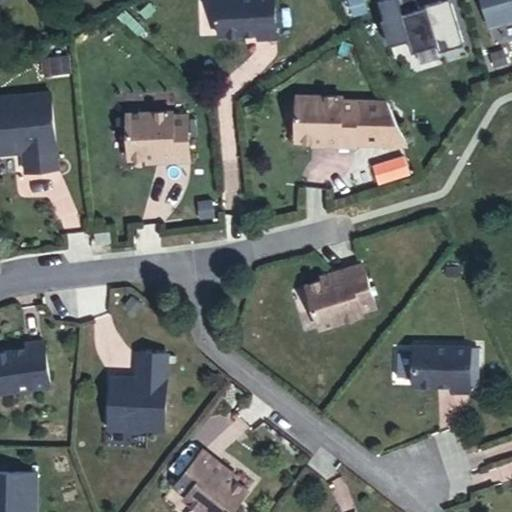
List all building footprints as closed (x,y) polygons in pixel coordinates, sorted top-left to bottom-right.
[(257,0),(200,0),(204,33),(243,29),(243,34),(261,33),(257,0)] [(465,45),(452,3),(444,5),(442,1),(419,7),(417,0),(380,0),(386,18),(382,19),(390,45),(409,39),(413,52),(437,44),(440,53),(465,45)] [(511,0),(483,0),(491,26),(511,19),(511,0)] [(496,70),(509,66),(505,53),(493,57),(496,70)] [(49,63),(32,66),(34,81),(51,78),(49,63)] [(323,89),(279,92),(282,138),(310,136),(310,140),(342,138),(339,92),(324,93),(323,89)] [(0,154),(7,153),(10,173),(43,168),(31,92),(0,96),(0,154)] [(110,117),(114,163),(143,161),(144,165),(174,163),(170,116),(155,118),(155,114),(110,117)] [(379,183),(412,175),(407,155),(374,162),(379,183)] [(326,268),(299,277),(313,321),(355,307),(354,303),(368,299),(354,255),(325,264),(326,268)] [(466,334),(409,335),(410,375),(449,374),(450,379),(467,379),(466,334)] [(11,354),(0,355),(0,398),(40,393),(34,343),(10,347),(11,354)] [(100,382),(97,430),(157,432),(163,354),(127,353),(125,383),(100,382)] [(203,447),(173,488),(186,494),(182,497),(202,511),(230,511),(249,487),(225,471),(228,467),(203,447)] [(24,511),(25,511),(36,511),(34,477),(0,479),(0,511),(24,511)]
